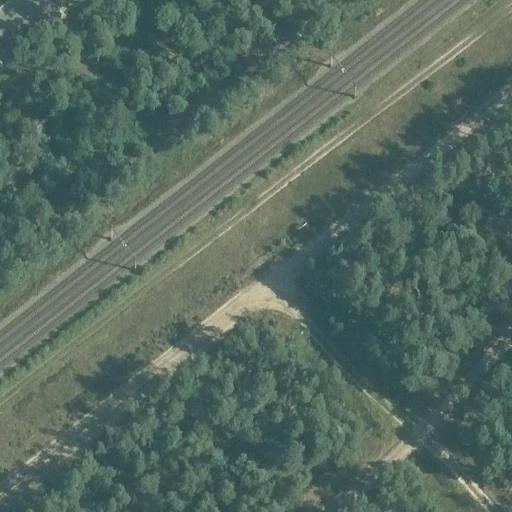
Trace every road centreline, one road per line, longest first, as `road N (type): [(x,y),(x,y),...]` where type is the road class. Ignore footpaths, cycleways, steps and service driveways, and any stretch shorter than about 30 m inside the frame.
road 1 (track): [(0,495),(511,88)]
road 2 (track): [(0,402),(511,7)]
road 3 (track): [(511,330),(331,511)]
road 4 (unknown): [(275,276),(422,425)]
